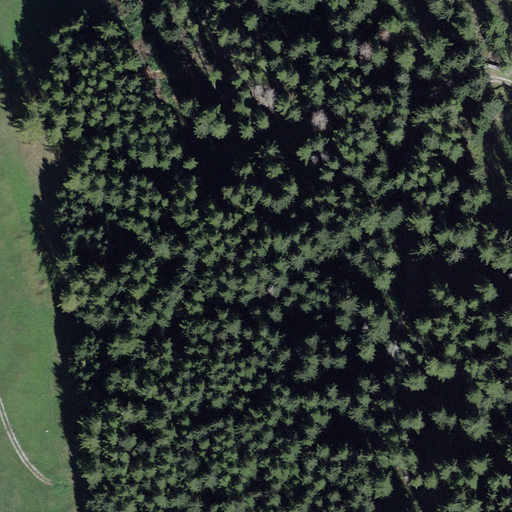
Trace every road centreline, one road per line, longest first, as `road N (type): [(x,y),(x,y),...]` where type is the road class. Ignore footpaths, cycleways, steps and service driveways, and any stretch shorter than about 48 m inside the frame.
road 1 (track): [(381,511),(412,266),(411,154),(420,101)]
road 2 (track): [(438,0),(421,25),(420,101),(483,79),(511,84)]
